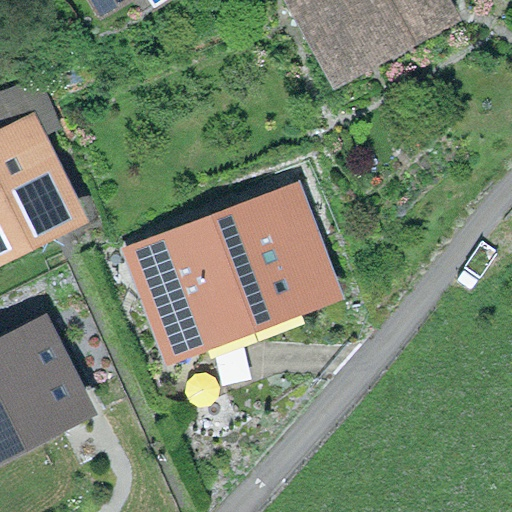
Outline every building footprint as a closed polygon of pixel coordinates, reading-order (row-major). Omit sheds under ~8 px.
[(91,0),(100,13),(120,0),(91,0)] [(294,0),(325,54),(360,34),(373,57),(447,15),(438,0),(294,0)] [(0,143),(0,240),(60,210),(44,177),(59,170),(36,125),(0,143)] [(288,210),(147,261),(158,291),(180,283),(197,328),(293,293),(277,249),(299,241),(288,210)] [(0,449),(83,407),(41,327),(0,347),(0,449)]
